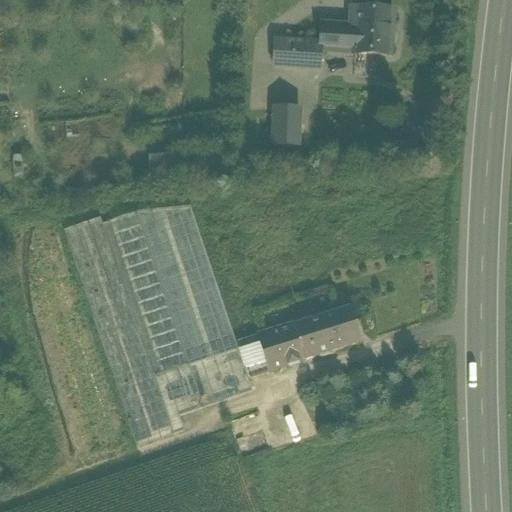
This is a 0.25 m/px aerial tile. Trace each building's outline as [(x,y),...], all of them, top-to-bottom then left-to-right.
[(392,12),(357,10),(357,12),(356,29),(354,53),(354,56),(389,58),(392,12)] [(356,29),(351,28),(321,27),(320,46),(320,51),(354,53),(356,29)] [(294,67),(296,45),(275,44),(274,66),(294,67)] [(296,45),(294,67),(319,69),(320,51),(320,46),(296,45)] [(273,145),(296,147),(298,112),(275,111),(273,145)] [(217,150),(148,158),(150,181),(220,173),(217,150)] [(63,232),(136,448),(184,432),(179,417),(252,393),(190,208),(137,213),(102,225),(100,219),(63,232)] [(361,344),(351,309),(293,327),(304,363),(305,362),(361,344)] [(261,345),(267,364),(269,373),(304,363),(293,327),(259,337),(261,345)] [(261,345),(259,337),(237,344),(248,379),(269,373),(267,364),(246,371),(240,352),(261,345)] [(267,364),(261,345),(240,352),(246,371),(267,364)]
